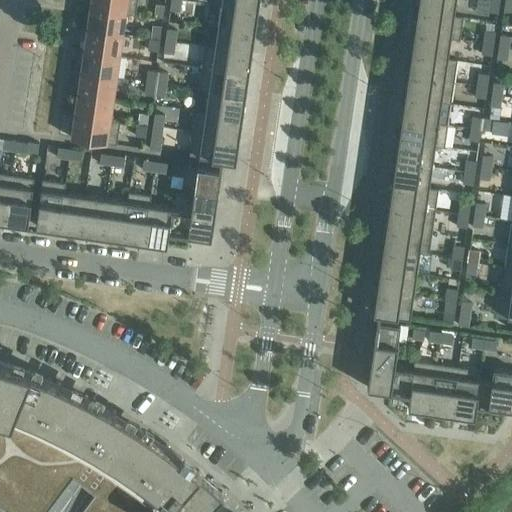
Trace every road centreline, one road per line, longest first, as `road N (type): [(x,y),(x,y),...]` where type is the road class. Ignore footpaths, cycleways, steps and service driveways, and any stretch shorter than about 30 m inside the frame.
road 1 (residential): [(0,253),(273,291)]
road 2 (tertiary): [(214,423),(102,357),(0,315)]
road 3 (tertiary): [(331,197),(361,0)]
road 4 (tertiary): [(315,0),(287,192)]
road 5 (tertiary): [(263,447),(281,445),(302,422),(317,295)]
road 6 (tertiary): [(273,291),(251,410),(214,423)]
